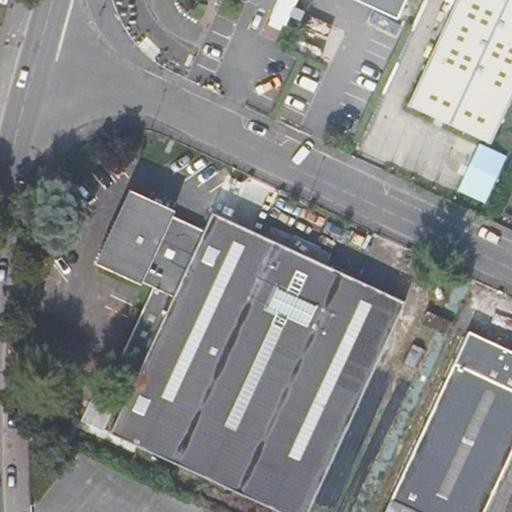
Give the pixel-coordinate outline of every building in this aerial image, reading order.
[(252,0),(272,9),(289,16),(296,0),(252,0)] [(511,0),(456,0),(408,105),(490,143),(511,94),(511,0)] [(289,16),(272,9),(266,23),(283,30),(289,16)] [(141,281),(153,287),(116,368),(135,378),(110,433),(279,511),(307,511),(405,302),(212,213),(204,230),(172,215),(174,211),(129,191),(96,263),(140,283),(141,281)] [(441,319),(428,312),(422,323),(436,330),(441,319)] [(445,334),(450,322),(441,319),(436,330),(445,334)] [(482,511),(511,448),(511,350),(469,331),(386,511),(482,511)]
